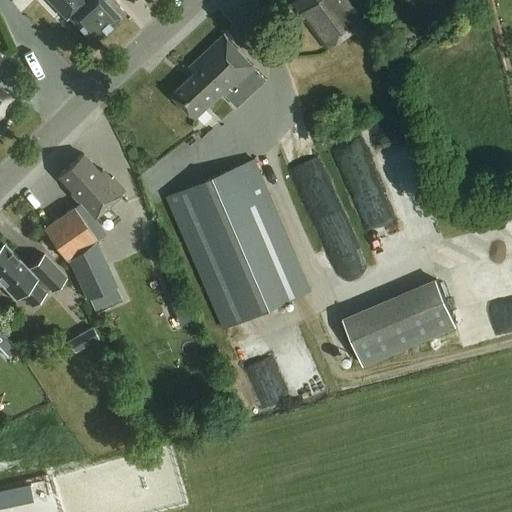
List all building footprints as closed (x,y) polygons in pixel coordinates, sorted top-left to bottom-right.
[(50,0),(70,20),(72,17),(92,38),(99,39),(101,39),(127,14),(113,0),(50,0)] [(297,0),(293,4),(300,14),(302,13),(305,18),(303,19),(326,49),(367,18),(353,0),(297,0)] [(195,73),(173,94),(196,119),(224,94),(227,97),(248,77),(258,88),(267,80),(256,69),(225,35),(190,67),(195,73)] [(373,65),(381,63),(374,42),(365,44),(373,65)] [(16,100),(0,88),(0,133),(13,116),(7,112),(16,100)] [(69,261),(87,300),(116,286),(92,238),(100,230),(92,220),(123,193),(111,179),(110,181),(102,172),(99,175),(83,156),(59,177),(72,192),(69,194),(79,203),(45,228),(69,261)] [(222,327),(308,290),(252,159),(166,196),(222,327)] [(503,252),(511,249),(511,226),(497,230),(503,252)] [(35,279),(5,246),(0,250),(0,287),(2,285),(15,299),(20,294),(32,307),(46,294),(33,281),(35,279)] [(434,275),(341,315),(362,365),(455,324),(434,275)] [(185,293),(175,298),(187,323),(197,318),(185,293)] [(92,327),(79,334),(86,346),(99,339),(92,327)] [(35,339),(33,344),(36,350),(41,351),(47,349),(48,343),(45,338),(40,337),(35,339)] [(9,339),(0,348),(0,349),(7,357),(14,352),(17,348),(9,339)] [(0,490),(0,506),(33,500),(30,484),(0,490)]
